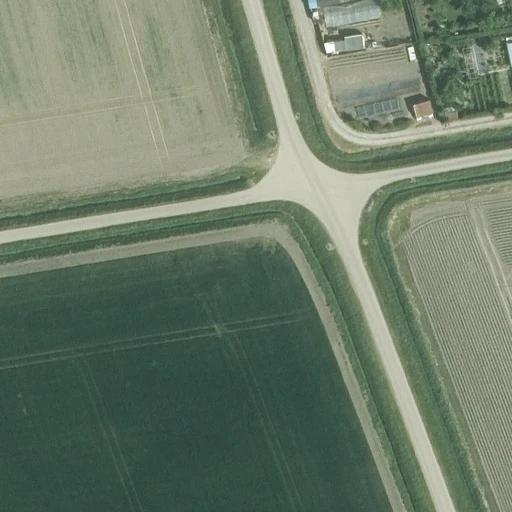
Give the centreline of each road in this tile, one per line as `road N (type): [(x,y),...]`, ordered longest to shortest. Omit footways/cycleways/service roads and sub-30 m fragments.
road 1 (unclassified): [(446,511),(355,267),(276,97),(250,0)]
road 2 (track): [(0,237),(511,155)]
road 3 (track): [(511,116),(391,137),(347,134),(326,105),(295,0)]
